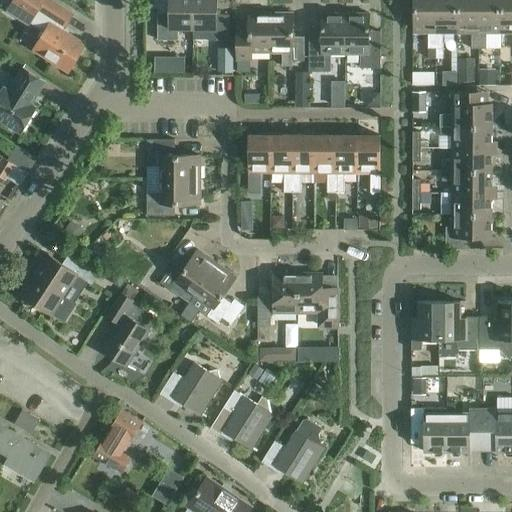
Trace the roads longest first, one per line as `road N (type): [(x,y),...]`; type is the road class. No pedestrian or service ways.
road 1 (residential): [(511,265),(408,264),(394,273),(390,466),(404,486),(511,486)]
road 2 (residential): [(353,248),(233,242),(228,114)]
road 3 (residential): [(287,511),(106,385)]
road 4 (residential): [(0,245),(90,113),(112,113)]
road 5 (residential): [(379,117),(228,114)]
road 6 (residential): [(30,511),(106,385)]
road 7 (residential): [(106,385),(0,309)]
